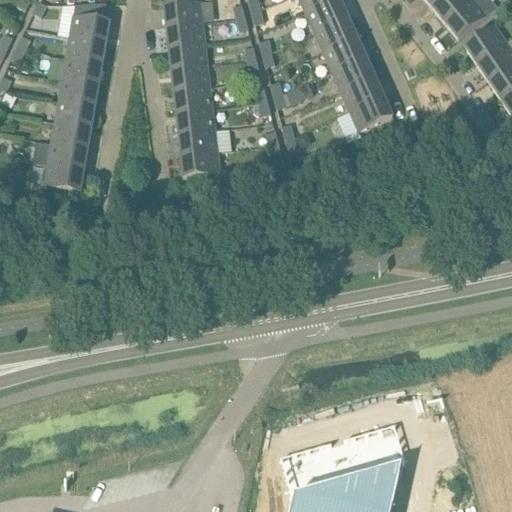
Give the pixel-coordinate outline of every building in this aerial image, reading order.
[(26,14),(31,2),(26,0),(22,0),(18,11),(26,14)] [(297,0),(306,17),(339,2),(338,0),(297,0)] [(422,0),(431,10),(442,0),(422,0)] [(445,27),(473,3),(470,0),(442,0),(431,10),(445,27)] [(458,44),(498,11),(488,0),(477,0),(473,3),(445,27),(458,44)] [(253,17),(260,14),(257,1),(249,4),(253,17)] [(348,22),(339,2),(306,17),(315,37),(348,22)] [(166,31),(203,27),(200,5),(164,10),(166,31)] [(41,21),(46,9),(39,6),(33,18),(41,21)] [(236,22),(245,20),(242,9),(233,11),(236,22)] [(253,17),(256,29),(264,26),(260,14),(253,17)] [(70,41),(106,47),(110,26),(74,20),(70,41)] [(240,36),(248,34),(245,20),(236,22),(240,36)] [(357,42),(348,22),(315,37),(323,57),(357,42)] [(205,49),(203,27),(166,31),(169,53),(205,49)] [(506,47),(506,46),(494,28),(464,49),(476,67),(506,47)] [(0,49),(6,55),(12,42),(4,38),(0,46),(0,49)] [(16,54),(26,56),(31,44),(23,40),(16,54)] [(103,69),(106,47),(70,41),(66,63),(103,69)] [(366,62),(357,42),(323,57),(332,77),(366,62)] [(264,60),(272,56),(269,44),(260,47),(264,60)] [(511,69),(511,54),(506,47),(476,67),(488,85),(511,69)] [(208,70),(205,49),(169,53),(171,75),(208,70)] [(248,67),(256,65),(253,51),(245,53),(248,67)] [(267,71),(276,69),(288,63),(283,52),(272,56),(264,60),(267,71)] [(20,68),(26,56),(16,54),(12,64),(20,68)] [(341,97),(375,82),(366,62),(332,77),(341,97)] [(99,90),(103,69),(66,63),(63,84),(99,90)] [(251,78),(259,76),(256,65),(248,67),(251,78)] [(511,95),(511,69),(488,85),(501,104),(511,95)] [(210,92),(208,70),(171,75),(174,96),(210,92)] [(0,88),(0,95),(7,96),(12,85),(4,81),(0,88)] [(384,101),(375,82),(341,97),(350,117),(384,101)] [(95,112),(99,90),(63,84),(59,105),(95,112)] [(275,102),(283,99),(280,87),(271,89),(275,102)] [(176,118),(213,114),(210,92),(174,96),(176,118)] [(260,111),(268,108),(264,94),(256,96),(260,111)] [(511,120),(511,95),(501,104),(511,120)] [(275,102),(278,113),(286,111),(283,99),(275,102)] [(393,121),(384,102),(384,101),(350,117),(359,136),(393,121)] [(92,133),(95,112),(59,105),(55,127),(92,133)] [(262,120),(271,118),(268,108),(260,111),(262,120)] [(179,140),(215,135),(213,114),(176,118),(179,140)] [(88,155),(92,133),(55,127),(52,148),(88,155)] [(286,145),(294,141),(291,129),(283,131),(286,145)] [(181,161),(218,157),(215,135),(179,140),(181,161)] [(271,152),(279,150),(275,136),(267,138),(271,152)] [(286,145),(289,156),(298,154),(294,141),(286,145)] [(84,176),(88,155),(52,148),(48,170),(84,176)] [(274,162),(282,161),(279,150),(271,152),(274,162)] [(184,183),(220,179),(218,157),(181,161),(184,183)] [(81,198),(84,176),(48,170),(44,191),(81,198)] [(511,511),(511,395),(456,411),(483,511),(511,511)] [(293,501),(290,511),(392,511),(399,484),(400,484),(403,470),(406,469),(395,430),(280,463),(290,501),(293,501)]
